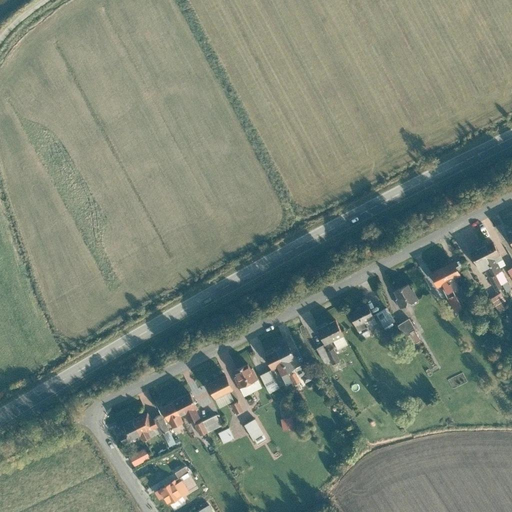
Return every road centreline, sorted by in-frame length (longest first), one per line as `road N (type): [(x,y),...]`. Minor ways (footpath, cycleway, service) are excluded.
road 1 (residential): [(150,511),(89,412),(511,197)]
road 2 (secondary): [(0,418),(245,275),(511,137)]
